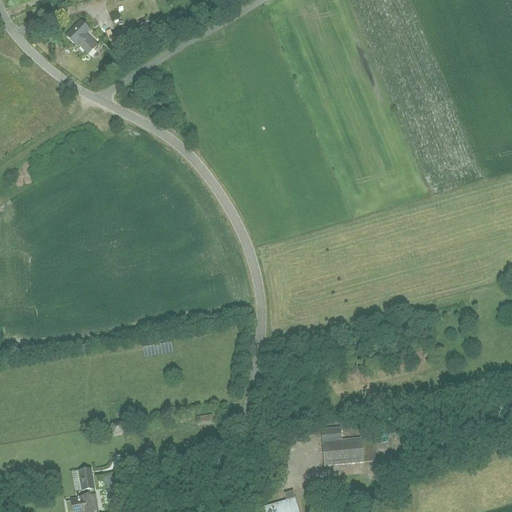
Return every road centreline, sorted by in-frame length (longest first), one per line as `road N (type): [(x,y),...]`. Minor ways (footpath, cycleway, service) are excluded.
road 1 (unclassified): [(219,511),(258,351),(251,260),(221,196),(186,153),(96,99)]
road 2 (residential): [(96,99),(263,0)]
road 3 (unclassified): [(96,99),(39,61),(0,10)]
road 4 (track): [(0,176),(96,99)]
